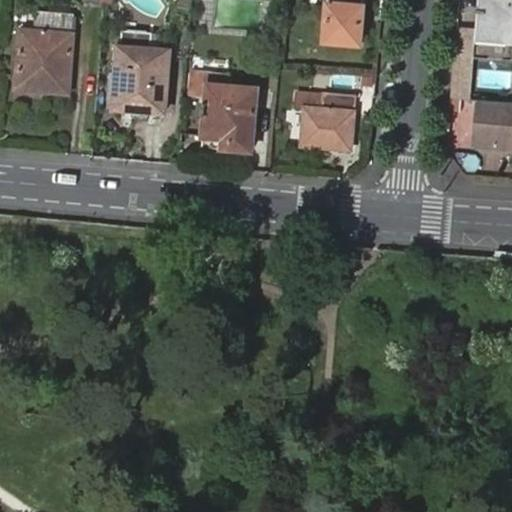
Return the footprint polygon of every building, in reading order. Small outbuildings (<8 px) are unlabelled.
[(330,0),(326,41),(360,44),(364,0),(330,0)] [(479,0),(475,45),(477,46),(511,48),(511,24),(511,25),(511,16),(485,14),(486,0),(479,0)] [(511,0),(486,0),(485,14),(511,16),(511,25),(511,24),(511,0)] [(21,31),(17,89),(68,92),(74,14),(38,11),(36,32),(21,31)] [(121,48),(116,108),(167,112),(171,51),(121,48)] [(208,118),(206,138),(226,139),(225,149),(254,152),(259,90),(211,86),(209,105),(205,105),(204,118),(208,118)] [(326,109),(328,95),(299,92),(298,107),(308,108),(326,109)] [(328,94),(328,95),(326,109),(308,108),(304,145),(353,150),(358,96),(328,94)] [(511,149),(511,103),(479,101),(477,118),(482,118),(480,135),(486,136),(484,147),(511,149)] [(201,145),(202,133),(182,131),(181,144),(201,145)]
